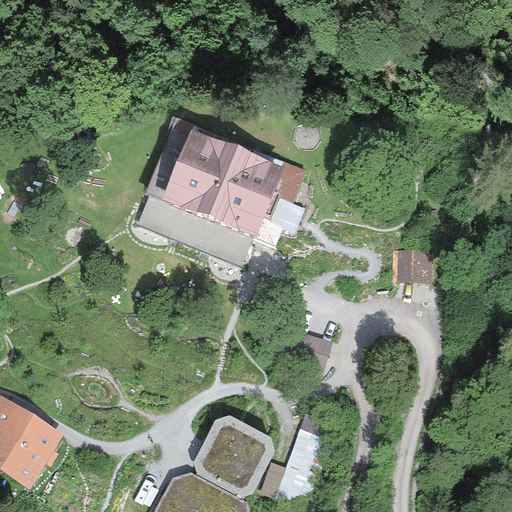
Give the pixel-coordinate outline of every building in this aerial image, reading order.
[(69,126),(75,140),(95,131),(90,118),(69,126)] [(294,234),(303,212),(292,207),(305,174),(179,123),(139,226),(241,268),(252,239),(275,248),(283,229),(294,234)] [(40,239),(55,240),(65,229),(65,215),(55,204),(40,204),(30,214),(30,229),(40,239)] [(397,254),(396,281),(428,282),(429,255),(397,254)] [(270,327),(262,352),(321,370),(328,345),(270,327)] [(51,464),(59,451),(48,445),(54,435),(0,404),(0,467),(25,483),(40,457),(51,464)] [(272,460),(264,490),(305,501),(324,429),(300,423),(289,465),(272,460)] [(240,506),(267,456),(264,447),(229,428),(220,431),(194,481),(192,480),(174,485),(159,511),(243,511),(242,507),(240,506)]
